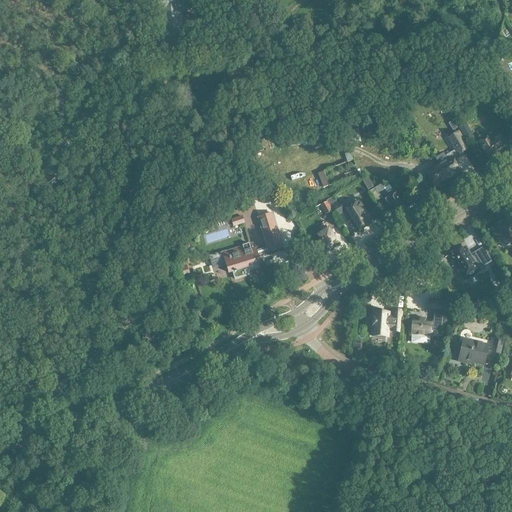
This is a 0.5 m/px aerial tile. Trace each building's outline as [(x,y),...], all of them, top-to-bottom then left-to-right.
[(193,10),(191,0),(157,0),(159,13),(161,13),(164,39),(166,39),(168,54),(187,52),(186,42),(184,42),(181,11),(193,10)] [(256,93),(255,74),(249,74),(249,81),(244,81),(244,86),(249,86),(249,93),(256,93)] [(447,155),(449,159),(439,165),(447,178),(460,171),(452,158),(468,148),(458,132),(448,138),(455,150),(447,155)] [(487,158),(499,151),(499,150),(506,146),(500,136),(489,142),(486,138),(478,143),(487,158)] [(426,173),(434,186),(447,178),(439,165),(426,173)] [(381,185),(369,192),(375,202),(383,197),(392,212),(402,206),(397,198),(398,198),(393,189),(386,193),(381,185)] [(333,197),(326,201),(327,202),(329,207),(332,205),(338,216),(347,210),(345,205),(341,199),(336,203),(333,197)] [(371,222),(358,201),(350,207),(347,203),(345,205),(347,210),(348,209),(351,215),(350,216),(359,230),(367,226),(367,225),(371,222)] [(325,216),(332,211),(327,202),(319,206),(325,216)] [(269,252),(282,247),(272,213),(258,218),(269,252)] [(511,225),(508,220),(494,228),(504,245),(511,241),(511,225)] [(332,248),(332,246),(338,242),(326,223),(321,227),(324,231),(318,235),(327,249),(328,249),(329,250),(332,248)] [(260,263),(256,251),(256,250),(255,250),(251,244),(249,245),(249,244),(242,246),(243,247),(223,253),(229,273),(233,272),(235,280),(249,275),(248,271),(258,268),(257,264),(260,263)] [(450,256),(453,262),(457,259),(462,268),(458,270),(464,280),(480,271),(479,269),(492,261),(483,247),(473,253),(474,254),(471,256),(467,249),(463,252),(460,248),(450,254),(450,256)] [(422,334),(431,335),(431,334),(432,334),(432,335),(441,336),(442,324),(443,317),(442,317),(444,301),(429,300),(428,309),(434,310),(433,323),(432,322),(432,321),(424,320),(424,319),(419,319),(419,320),(412,319),(411,334),(419,334),(420,334),(422,334)] [(385,316),(385,313),(374,312),(373,318),(371,317),(370,326),(372,326),(372,336),(374,336),(374,337),(385,338),(385,337),(387,337),(388,329),(392,329),(392,331),(400,332),(402,311),(394,310),(393,316),(385,316)] [(500,317),(498,327),(505,328),(507,319),(500,317)] [(471,362),(484,365),(486,359),(498,362),(503,338),(495,336),(492,352),(487,351),(489,346),(463,340),(460,352),(458,353),(457,358),(459,360),(458,361),(471,364),(471,362)]
